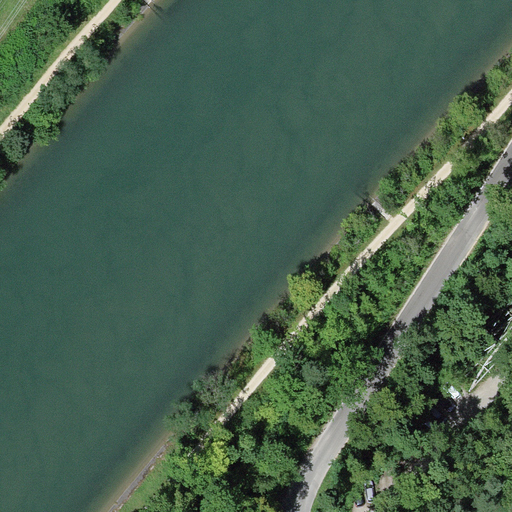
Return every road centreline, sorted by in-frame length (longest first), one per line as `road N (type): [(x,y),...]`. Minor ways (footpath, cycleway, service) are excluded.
road 1 (track): [(145,511),(511,96)]
road 2 (unclassified): [(511,160),(293,511)]
road 3 (track): [(511,370),(381,511)]
road 4 (track): [(109,0),(0,129)]
